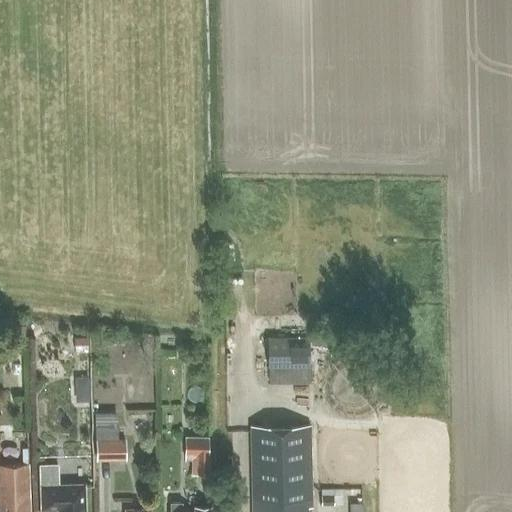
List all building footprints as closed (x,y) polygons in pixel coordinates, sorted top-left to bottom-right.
[(0,345),(20,346),(20,322),(0,321),(0,345)] [(87,338),(74,338),(75,353),(88,352),(87,338)] [(269,338),(269,368),(309,368),(309,338),(269,338)] [(75,378),(75,385),(81,390),(89,390),(89,378),(75,378)] [(22,420),(22,404),(10,404),(10,420),(22,420)] [(252,511),(307,511),(307,506),(312,506),(310,425),(251,426),(252,511)] [(94,437),(95,459),(124,458),(123,436),(94,437)] [(207,475),(207,437),(183,437),(183,460),(190,460),(190,475),(207,475)] [(0,511),(29,511),(29,496),(28,464),(0,464),(0,511)] [(58,511),(85,511),(84,484),(59,485),(58,465),(40,465),(41,510),(59,509),(58,511)] [(333,494),(320,494),(320,504),(333,504),(333,494)] [(182,511),(182,503),(170,503),(170,511),(211,511),(211,506),(195,506),(194,511),(182,511)]
